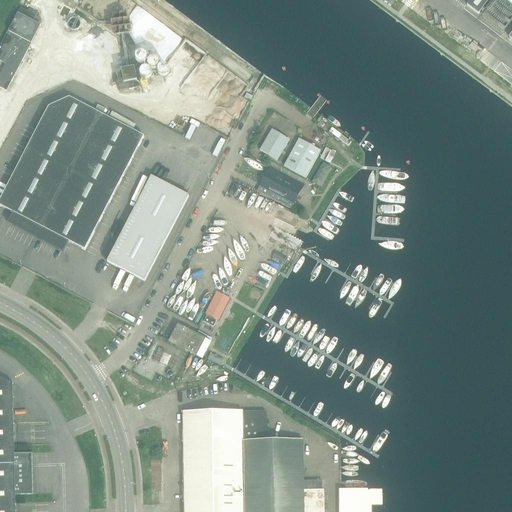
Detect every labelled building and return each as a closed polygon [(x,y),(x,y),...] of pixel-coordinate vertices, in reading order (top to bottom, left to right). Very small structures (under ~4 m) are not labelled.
[(472,0),(468,6),(480,16),(492,0),(472,0)] [(511,0),(494,0),(482,17),(502,33),(511,21),(511,0)] [(7,32),(30,44),(40,24),(17,12),(7,32)] [(30,47),(6,34),(0,44),(0,61),(5,64),(0,74),(0,87),(6,91),(30,47)] [(148,63),(148,62),(148,60),(147,58),(145,56),(143,55),(141,56),(138,57),(137,59),(136,61),(137,63),(138,65),(140,67),(142,68),(144,67),(147,66),(148,63)] [(160,69),(160,67),(160,65),(159,63),(157,62),(155,61),(153,61),(151,62),(149,65),(148,67),(149,69),(150,71),(151,72),(154,73),(156,73),(159,71),(160,69)] [(170,76),(170,75),(170,72),(169,70),(167,69),(164,69),(162,69),(160,71),(159,72),(159,75),(159,77),(161,79),(163,80),(165,80),(167,80),(169,78),(170,76)] [(138,88),(134,70),(122,72),(123,74),(117,75),(119,85),(117,85),(119,92),(138,88)] [(152,80),(153,78),(152,75),(151,73),(149,72),(147,71),(144,72),(142,73),(140,75),(140,77),(140,80),(141,82),(144,84),(146,84),(148,84),(151,83),(152,80)] [(69,98),(48,108),(0,200),(0,206),(14,213),(8,225),(63,254),(69,242),(85,250),(143,136),(69,98)] [(260,151),(277,161),(289,141),(272,130),(260,151)] [(284,167),(306,178),(320,151),(299,140),(284,167)] [(239,171),(256,180),(264,164),(247,155),(239,171)] [(257,192),(291,210),(304,184),(271,167),(257,192)] [(186,180),(191,171),(187,168),(182,178),(186,180)] [(107,262),(145,282),(189,196),(151,177),(107,262)] [(229,194),(234,197),(239,187),(234,184),(229,194)] [(288,259),(282,256),(275,252),(272,257),(285,264),(288,259)] [(207,314),(203,321),(213,327),(217,320),(219,320),(229,299),(215,292),(204,313),(207,314)] [(172,342),(195,354),(203,340),(194,336),(195,333),(181,326),(180,328),(179,328),(172,342)] [(165,351),(159,349),(159,348),(153,361),(159,364),(165,351)] [(0,377),(0,511),(15,511),(15,495),(33,495),(32,453),(14,454),(13,384),(0,377)] [(264,411),(242,412),(243,511),(323,511),(323,491),(321,491),(321,480),(303,480),(303,441),(267,441),(266,414),(264,411)] [(243,511),(242,412),(182,413),(183,449),(183,511),(243,511)]
